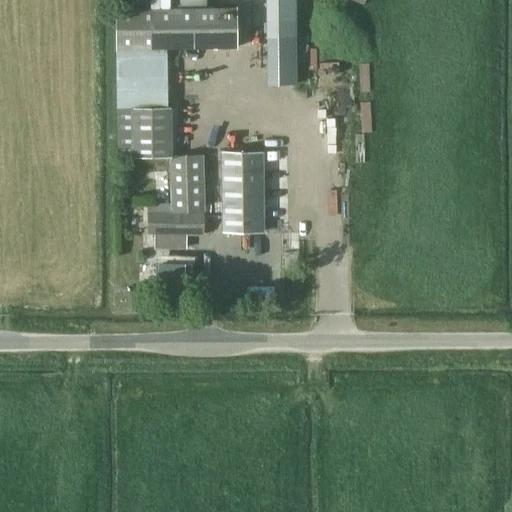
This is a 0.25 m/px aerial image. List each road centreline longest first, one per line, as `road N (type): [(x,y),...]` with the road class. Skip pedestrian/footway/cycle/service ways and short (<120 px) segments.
road 1 (unclassified): [(0,340),(78,348),(511,344)]
road 2 (track): [(3,189),(7,340)]
